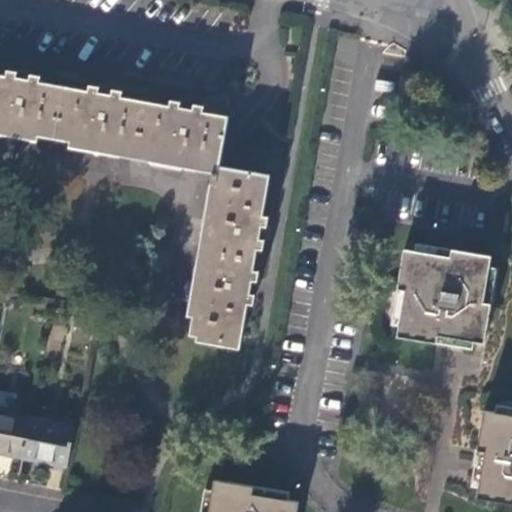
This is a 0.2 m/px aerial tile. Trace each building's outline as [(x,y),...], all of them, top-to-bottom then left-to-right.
[(0,128),(222,167),(222,166),(231,115),(204,111),(205,106),(187,103),(172,100),(171,107),(124,98),(125,92),(106,88),(91,86),(90,92),(41,83),(42,77),(27,74),(9,71),(8,77),(0,75),(0,128)] [(272,175),(222,166),(222,167),(221,173),(215,172),(213,183),(218,184),(196,317),(193,334),(243,342),(250,303),(255,304),(258,286),(261,273),(256,272),(260,249),(265,249),(269,229),(270,219),(265,218),(272,175)] [(456,340),(482,344),(489,305),(481,303),(490,257),(450,249),(448,257),(403,248),(395,289),(402,290),(393,336),(434,343),(435,336),(456,340)] [(0,452),(21,457),(29,417),(9,413),(12,398),(0,395),(0,452)] [(476,497),(511,503),(511,415),(483,411),(477,450),(484,452),(480,474),(476,497)] [(21,457),(65,466),(73,426),(29,417),(21,457)] [(35,482),(53,488),(58,470),(41,465),(35,482)] [(297,511),(299,502),(253,494),(254,487),(214,480),(208,511),(297,511)]
